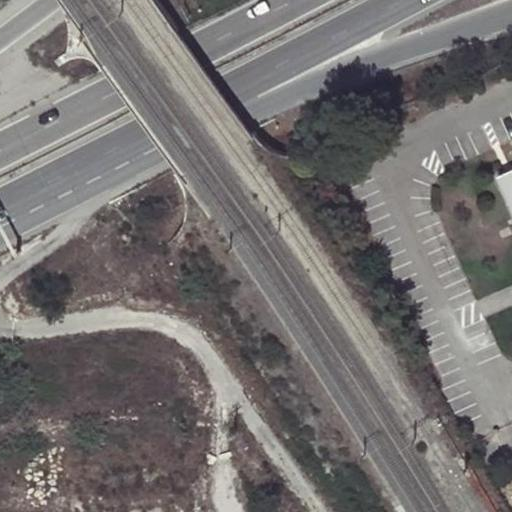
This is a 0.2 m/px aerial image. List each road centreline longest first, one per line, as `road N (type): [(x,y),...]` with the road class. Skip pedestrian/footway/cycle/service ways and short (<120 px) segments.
road 1 (trunk): [(0,237),(256,109),(402,45),(511,10)]
road 2 (trunk): [(0,209),(407,0)]
road 3 (trunk): [(289,0),(0,151)]
